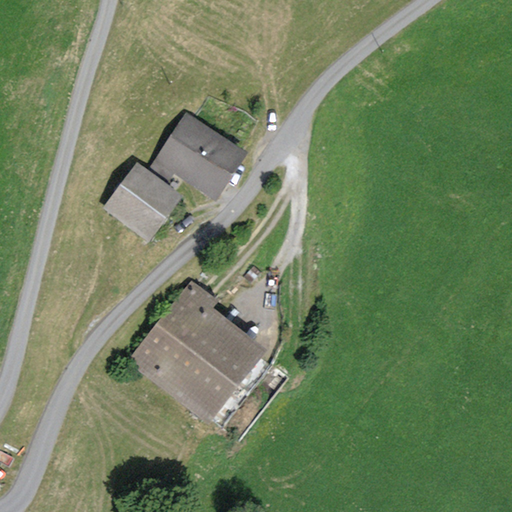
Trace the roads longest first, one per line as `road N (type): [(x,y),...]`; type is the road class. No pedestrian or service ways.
road 1 (track): [(0,511),(25,490),(74,369),(94,342),(242,200),(335,72),(431,0)]
road 2 (track): [(109,0),(0,402)]
